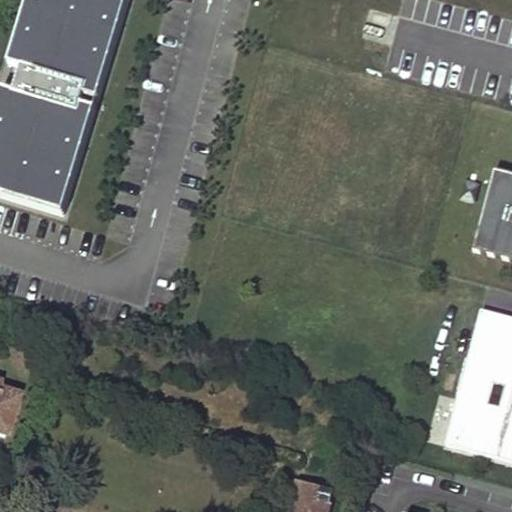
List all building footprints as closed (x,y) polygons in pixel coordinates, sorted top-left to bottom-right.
[(0,90),(0,199),(61,218),(93,111),(80,107),(82,98),(96,102),(126,0),(25,0),(5,67),(19,71),(12,94),(0,90)] [(511,175),(495,171),(474,252),(511,262),(511,175)] [(511,319),(483,311),(446,445),(511,463),(511,319)] [(21,382),(0,376),(0,434),(6,436),(21,382)] [(326,511),(331,494),(287,480),(283,491),(292,494),(286,511),(326,511)]
